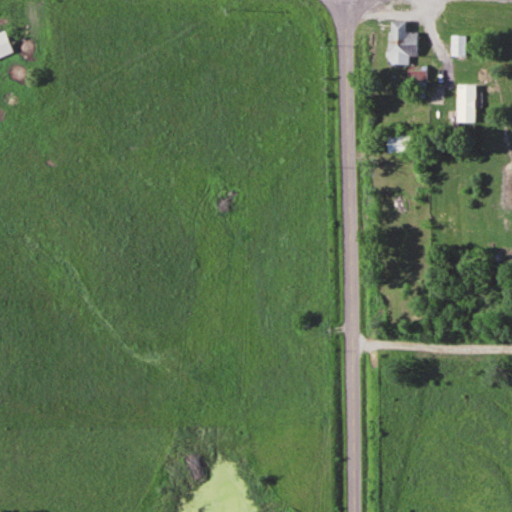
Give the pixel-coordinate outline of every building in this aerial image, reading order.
[(411,23),(393,22),(392,66),(413,66),(413,57),(422,57),(423,34),(411,34),(411,23)] [(0,68),(20,61),(10,32),(0,35),(0,68)] [(453,57),(469,57),(469,36),(453,36),(453,57)] [(428,98),(429,68),(414,67),(414,83),(419,83),(418,98),(428,98)] [(459,85),(459,122),(480,122),(480,85),(459,85)] [(391,153),(415,153),(414,134),(391,135),(391,153)]
